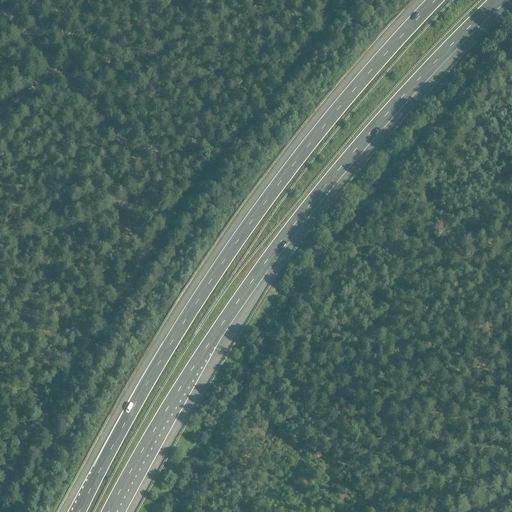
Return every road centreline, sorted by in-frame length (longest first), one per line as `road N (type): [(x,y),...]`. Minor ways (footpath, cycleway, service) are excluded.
road 1 (motorway): [(109,511),(207,346),(293,225),(449,44),(499,0)]
road 2 (motorway): [(430,0),(283,171),(208,279),(123,418),(79,511)]
road 3 (track): [(59,70),(184,0)]
